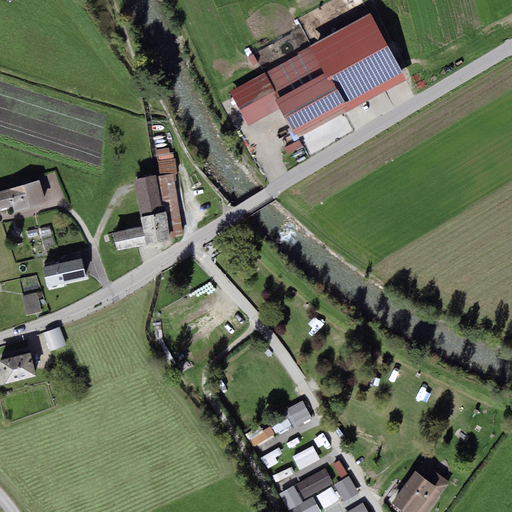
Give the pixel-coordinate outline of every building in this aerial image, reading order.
[(407,81),(370,14),(299,52),(301,55),(231,93),(250,127),(281,110),(295,137),(344,110),(347,114),(407,81)] [(175,159),(159,161),(161,177),(174,175),(176,174),(175,159)] [(161,177),(157,177),(162,206),(165,205),(166,213),(171,238),(184,236),(174,175),(161,177)] [(134,180),(142,218),(166,213),(165,205),(162,206),(157,177),(156,176),(134,180)] [(47,203),(40,181),(0,192),(0,209),(13,206),(15,213),(47,203)] [(166,213),(142,218),(143,227),(147,245),(147,246),(172,241),(171,238),(166,213)] [(118,252),(147,245),(143,227),(113,233),(118,252)] [(38,293),(22,296),(26,316),(42,313),(38,293)] [(60,327),(44,334),(51,351),(67,345),(60,327)] [(31,354),(0,361),(0,365),(5,385),(37,377),(31,354)] [(293,425),(295,428),(313,419),(303,400),(285,410),(286,412),(293,425)] [(270,422),(276,434),(293,425),(286,412),(270,422)] [(246,435),(254,447),(275,434),(270,427),(263,431),(260,426),(246,435)] [(333,465),(342,478),(348,474),(339,460),(333,465)] [(428,511),(451,482),(423,461),(392,504),(403,511),(428,511)] [(297,485),(305,499),(334,483),(326,469),(297,485)] [(335,486),(345,502),(359,493),(349,477),(335,486)] [(289,511),(320,511),(312,498),(304,502),(294,485),(279,494),(289,511)] [(317,496),(325,509),(340,500),(332,487),(317,496)] [(348,511),(368,511),(363,503),(348,511)]
